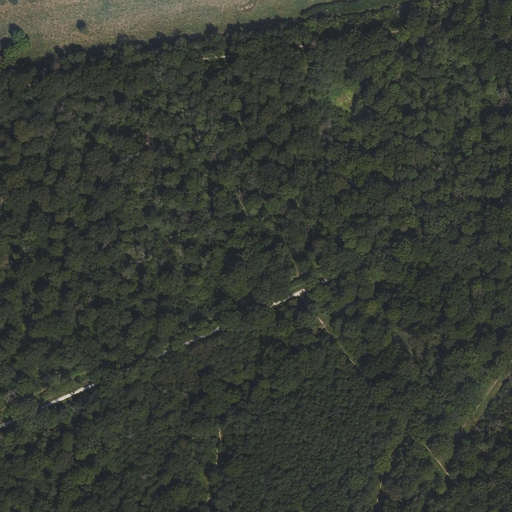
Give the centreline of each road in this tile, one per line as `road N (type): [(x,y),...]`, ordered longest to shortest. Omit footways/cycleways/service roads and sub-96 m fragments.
road 1 (track): [(35,410),(511,198)]
road 2 (unknown): [(0,107),(511,13)]
road 3 (track): [(447,474),(298,293)]
road 4 (unknown): [(511,361),(440,465)]
